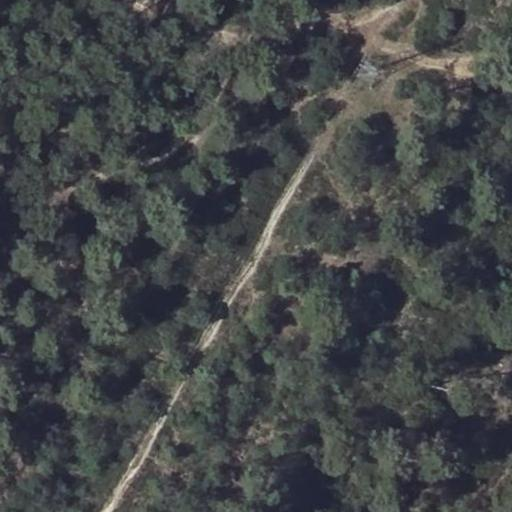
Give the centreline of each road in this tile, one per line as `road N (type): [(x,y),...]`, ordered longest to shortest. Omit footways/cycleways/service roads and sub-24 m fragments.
road 1 (track): [(106,511),(315,155),(407,60),(362,23),(333,65),(328,90)]
road 2 (track): [(143,0),(235,37),(362,23),(395,0)]
